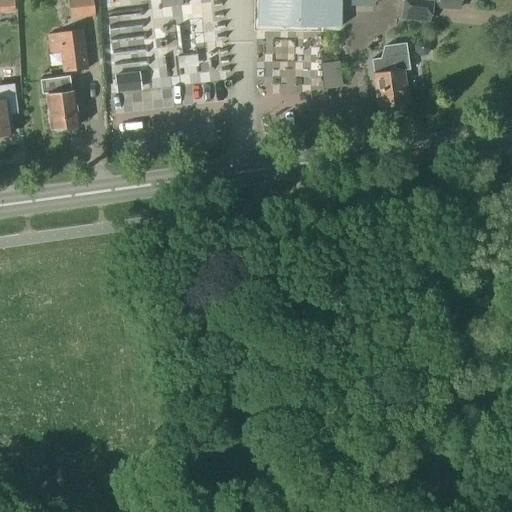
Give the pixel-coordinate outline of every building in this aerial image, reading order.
[(65,0),(69,19),(93,15),(90,0),(65,0)] [(161,22),(120,25),(121,47),(141,46),(141,36),(176,33),(177,45),(187,44),(186,29),(172,30),(171,14),(164,15),(163,0),(151,0),(153,17),(160,16),(161,22)] [(196,2),(216,1),(216,0),(169,0),(170,4),(173,4),(173,17),(196,16),(196,2)] [(339,27),(339,0),(257,0),(257,27),(339,27)] [(459,9),(459,0),(402,0),(401,18),(429,21),(430,6),(459,9)] [(87,69),(81,30),(46,36),(49,54),(58,52),(61,73),(87,69)] [(424,40),(417,41),(413,46),(414,52),(419,57),(425,56),(430,50),(429,44),(424,40)] [(377,107),(408,103),(403,70),(409,69),(405,43),(385,46),(386,57),(371,59),(373,74),(372,74),(377,107)] [(153,47),(124,53),(127,65),(155,58),(153,47)] [(167,71),(168,77),(211,70),(207,48),(176,53),(179,69),(167,71)] [(148,65),(130,66),(131,77),(149,76),(148,65)] [(126,74),(114,75),(116,93),(128,92),(126,74)] [(71,91),(69,75),(38,79),(41,99),(47,99),(51,129),(53,129),(56,132),(62,131),(65,127),(79,125),(74,91),(71,91)] [(0,135),(11,134),(9,115),(17,114),(13,84),(0,85),(0,135)]
